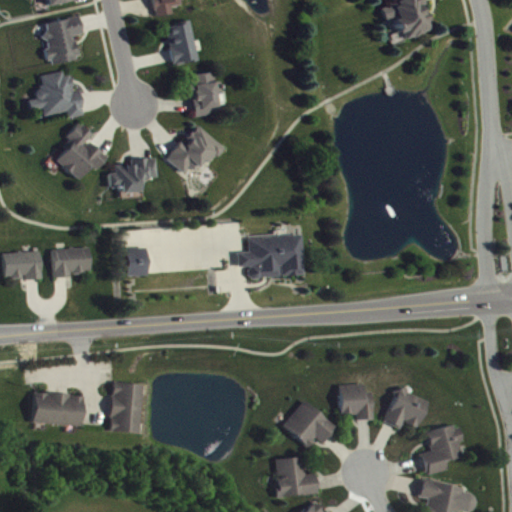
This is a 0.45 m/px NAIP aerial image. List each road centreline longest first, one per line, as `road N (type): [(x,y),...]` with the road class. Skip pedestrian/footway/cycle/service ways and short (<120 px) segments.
road 1 (secondary): [(0,334),(511,295)]
road 2 (residential): [(511,404),(496,151),(476,0)]
